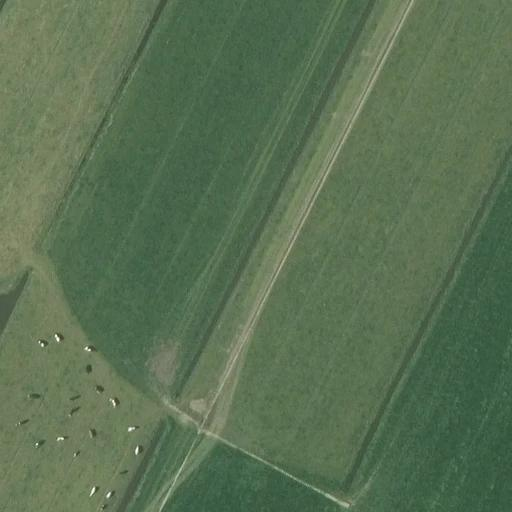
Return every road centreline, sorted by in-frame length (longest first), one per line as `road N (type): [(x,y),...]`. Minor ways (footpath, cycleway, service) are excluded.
road 1 (track): [(158,511),(413,0)]
road 2 (track): [(22,248),(55,271),(146,401),(347,506),(387,481)]
